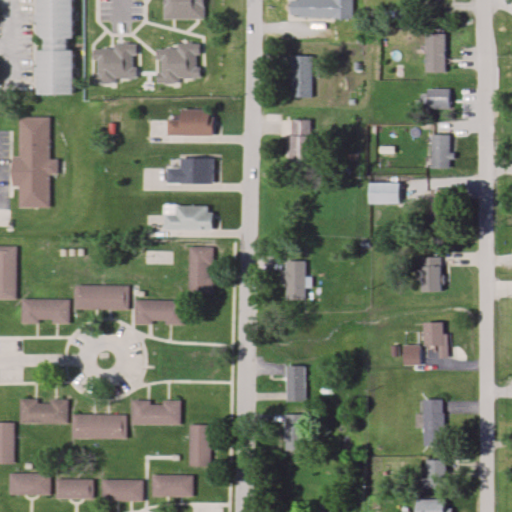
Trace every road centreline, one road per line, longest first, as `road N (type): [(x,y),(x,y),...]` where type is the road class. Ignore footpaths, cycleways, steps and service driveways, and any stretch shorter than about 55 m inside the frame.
road 1 (residential): [(242,511),(253,0)]
road 2 (residential): [(487,511),(484,0)]
